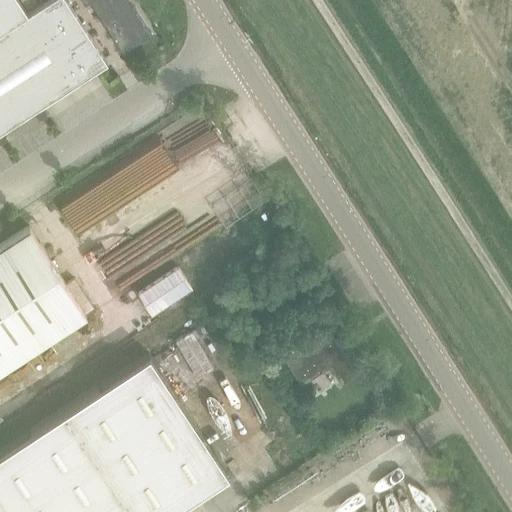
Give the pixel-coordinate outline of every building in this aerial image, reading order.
[(0,0),(0,130),(39,105),(41,104),(95,68),(96,68),(106,61),(66,0),(45,0),(40,4),(27,13),(19,0),(18,0),(0,0)] [(90,0),(123,50),(148,34),(126,0),(90,0)] [(0,368),(85,313),(84,312),(93,307),(73,278),(65,283),(28,226),(0,244),(0,368)] [(151,316),(192,289),(177,266),(136,293),(151,316)] [(357,373),(327,328),(282,357),(301,385),(329,366),(341,384),(357,373)] [(147,352),(63,408),(0,449),(0,511),(164,511),(226,472),(147,352)] [(428,510),(443,505),(435,478),(420,482),(428,510)]
